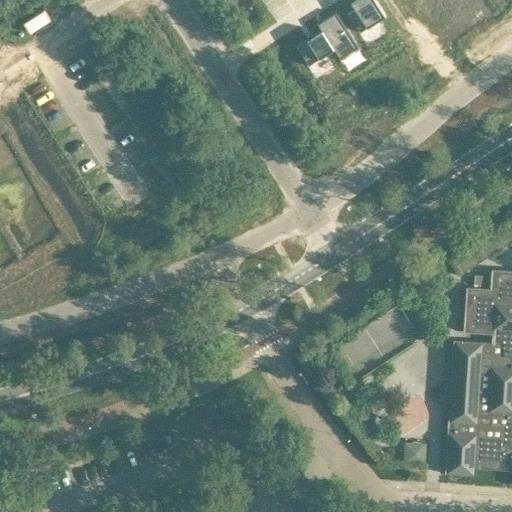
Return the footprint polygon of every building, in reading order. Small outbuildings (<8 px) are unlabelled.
[(355,9),(348,13),(361,31),(386,15),(375,0),(354,0),(351,2),(355,9)] [(432,0),(425,0),(404,14),(415,31),(433,20),(442,14),(432,0)] [(454,0),(461,9),(475,0),(454,0)] [(475,0),(461,9),(472,26),(498,9),(492,0),(475,0)] [(438,28),(421,39),(433,57),(450,46),(444,37),(461,27),(450,9),(442,14),(433,20),(438,28)] [(336,12),(318,24),(322,31),(334,49),(341,59),(359,47),(336,12)] [(322,31),(297,47),(309,65),(334,49),(322,31)] [(1,142),(0,142),(0,189),(38,253),(57,241),(63,238),(5,140),(1,142)] [(511,221),(454,259),(462,273),(511,241),(511,221)] [(0,234),(0,270),(17,259),(0,234)] [(511,511),(511,271),(490,270),(490,275),(489,289),(474,288),(465,288),(462,333),(492,334),(491,343),(452,341),(445,474),(475,475),(475,469),(511,470),(511,478),(511,485),(511,511)] [(475,275),(474,288),(489,289),(490,275),(475,275)] [(426,460),(427,441),(404,440),(403,459),(426,460)]
